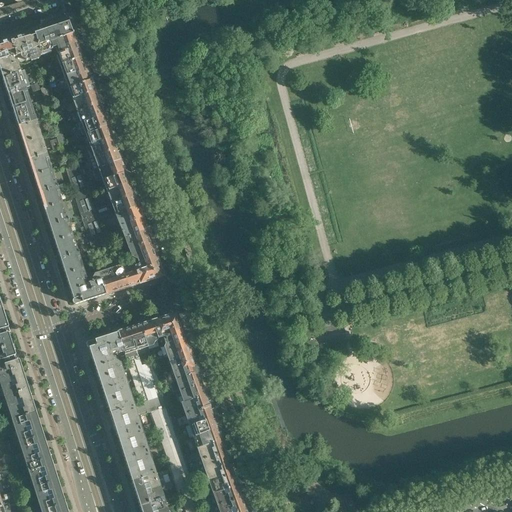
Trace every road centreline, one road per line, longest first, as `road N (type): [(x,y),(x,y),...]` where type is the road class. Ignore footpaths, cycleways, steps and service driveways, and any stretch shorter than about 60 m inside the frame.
road 1 (residential): [(177,292),(180,279),(79,10),(72,5),(0,29)]
road 2 (residential): [(177,292),(197,327),(262,511)]
road 3 (tertiary): [(57,331),(0,143)]
road 4 (tertiary): [(117,511),(57,331)]
road 5 (tertiary): [(38,337),(89,511)]
road 6 (residential): [(57,331),(177,292)]
road 7 (tertiary): [(0,217),(38,337)]
